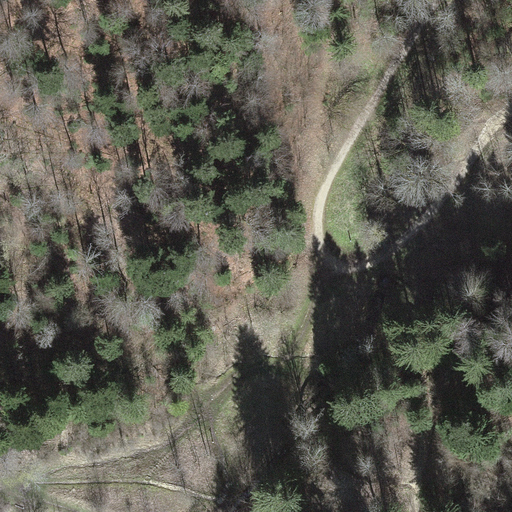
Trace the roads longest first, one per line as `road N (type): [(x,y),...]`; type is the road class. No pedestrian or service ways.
road 1 (track): [(39,501),(55,473),(132,460),(174,442),(215,421),(259,375),(301,364),(339,267)]
road 2 (track): [(432,0),(328,179),(317,230),(323,254),(339,267)]
road 3 (track): [(511,281),(442,389),(416,511)]
road 4 (track): [(339,267),(359,267),(398,244),(511,112)]
road 5 (track): [(320,202),(321,92),(348,0)]
